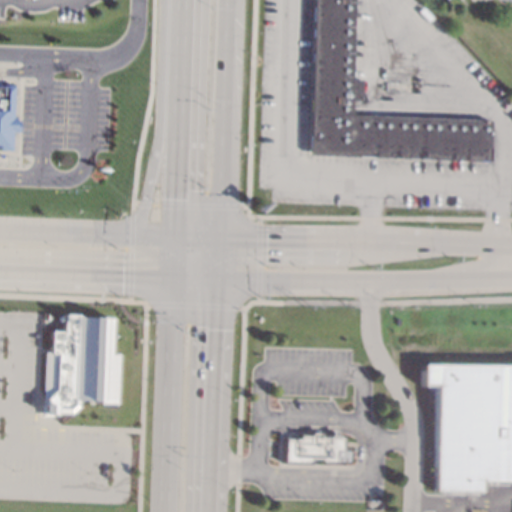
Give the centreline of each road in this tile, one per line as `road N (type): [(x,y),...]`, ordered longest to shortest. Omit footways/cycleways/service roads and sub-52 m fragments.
road 1 (tertiary): [(216,279),(511,277)]
road 2 (tertiary): [(511,246),(218,238)]
road 3 (primary): [(162,0),(158,133),(140,215),(118,234)]
road 4 (primary): [(218,238),(227,0)]
road 5 (primary): [(181,0),(175,237)]
road 6 (primary): [(173,277),(164,511)]
road 7 (primary): [(207,511),(216,279)]
road 8 (tertiary): [(175,237),(0,230)]
road 9 (tertiary): [(0,269),(173,277)]
